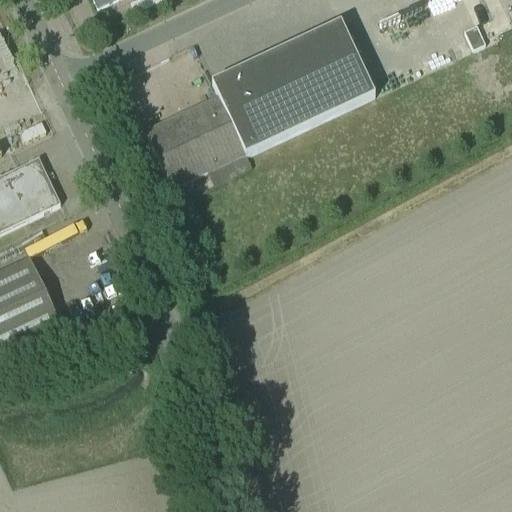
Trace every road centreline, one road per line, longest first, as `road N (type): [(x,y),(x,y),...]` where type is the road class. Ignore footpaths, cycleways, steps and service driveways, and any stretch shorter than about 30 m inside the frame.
road 1 (unclassified): [(215,511),(177,348),(61,88)]
road 2 (unclassified): [(61,88),(239,0)]
